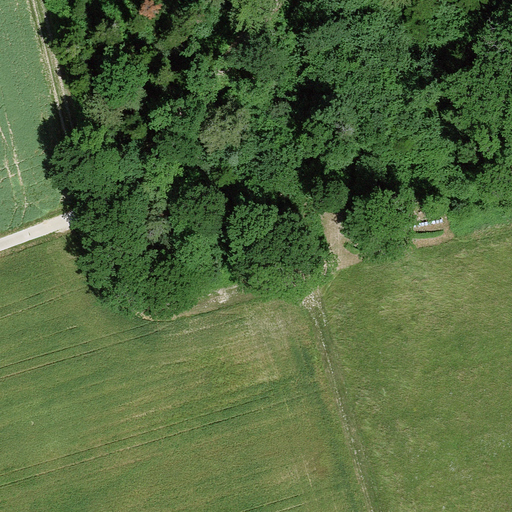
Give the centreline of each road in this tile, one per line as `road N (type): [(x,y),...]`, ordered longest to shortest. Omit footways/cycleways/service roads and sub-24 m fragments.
road 1 (track): [(82,215),(112,282),(130,302),(184,308),(286,286),(307,298),(377,511)]
road 2 (track): [(82,215),(116,196),(277,0)]
